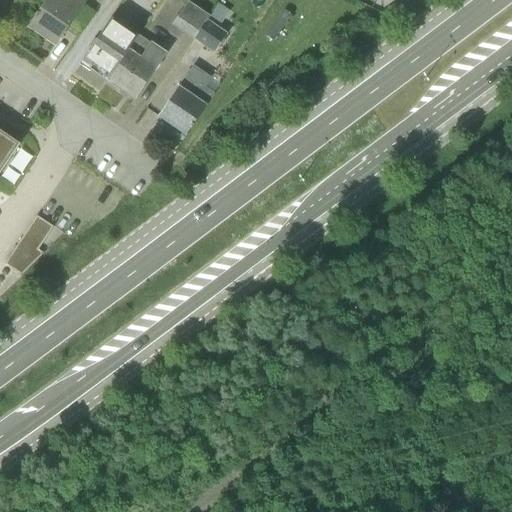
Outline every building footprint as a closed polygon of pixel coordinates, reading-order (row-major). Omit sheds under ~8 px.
[(45,0),(26,28),(54,47),(69,25),(80,33),(93,13),(82,6),(86,0),(45,0)] [(151,15),(128,0),(122,0),(79,64),(105,82),(137,36),(151,15)] [(187,2),(171,26),(192,40),(207,16),(187,2)] [(218,28),(230,11),(218,3),(207,16),(192,40),(213,54),(226,34),(218,28)] [(137,36),(105,82),(133,101),(166,54),(150,43),(149,44),(137,36)] [(192,66),(159,117),(185,135),(219,85),(192,66)] [(0,172),(19,145),(17,143),(0,132),(0,172)] [(26,274),(42,249),(39,247),(54,223),(37,213),(7,262),(26,274)]
